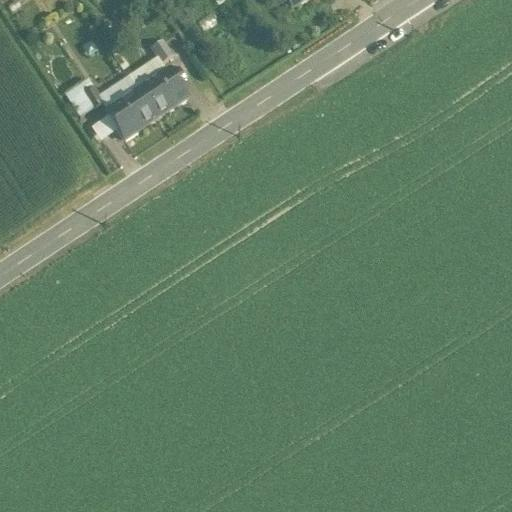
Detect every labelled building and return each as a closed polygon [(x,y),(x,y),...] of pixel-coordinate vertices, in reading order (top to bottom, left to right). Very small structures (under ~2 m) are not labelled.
[(281,0),(282,0),(285,0),(295,13),(312,0),(281,0)] [(161,46),(151,53),(160,67),(170,60),(161,46)] [(168,74),(138,94),(155,120),(167,112),(168,113),(186,101),(168,74)] [(93,92),(82,100),(92,114),(103,107),(93,92)] [(138,94),(106,116),(125,143),(142,131),(141,129),(155,120),(138,94)]
